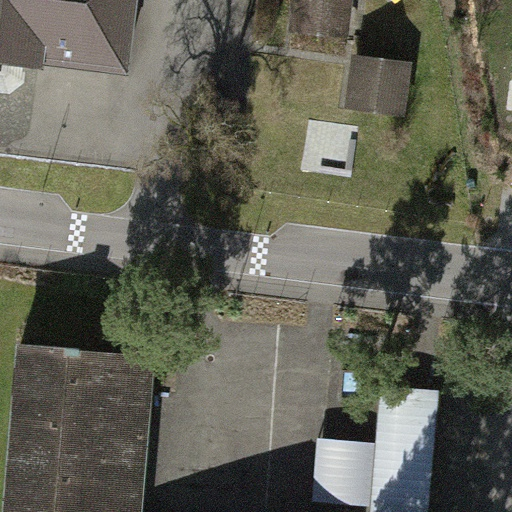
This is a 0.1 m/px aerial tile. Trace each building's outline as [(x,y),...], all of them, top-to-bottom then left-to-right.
[(0,0),(0,73),(137,91),(148,0),(0,0)] [(362,0),(305,0),(303,35),(360,39),(362,0)] [(419,59),(362,57),(361,116),(418,118),(419,59)] [(82,348),(23,343),(8,511),(139,511),(153,356),(82,350),(82,348)] [(439,511),(443,381),(386,379),(385,430),(324,428),(322,492),(377,494),(376,511),(439,511)]
